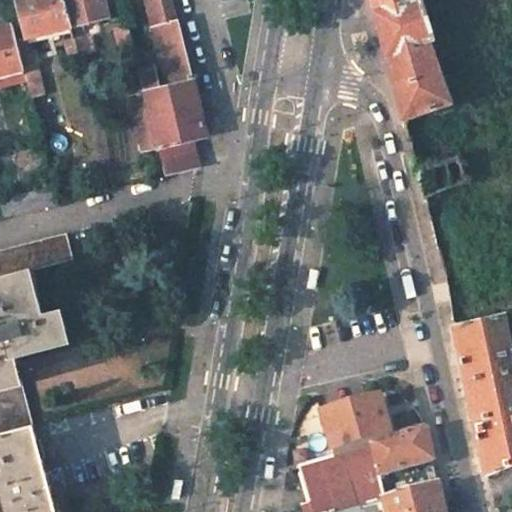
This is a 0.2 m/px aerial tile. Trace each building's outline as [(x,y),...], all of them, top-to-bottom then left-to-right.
[(64,0),(18,0),(28,40),(72,30),(64,0)] [(103,0),(64,0),(72,30),(108,20),(103,0)] [(169,88),(154,91),(145,93),(146,96),(158,144),(167,177),(197,169),(190,141),(207,136),(172,0),(146,0),(165,72),(169,88)] [(369,0),(402,122),(450,105),(429,43),(433,42),(420,0),(369,0)] [(128,24),(114,27),(121,56),(135,52),(128,24)] [(13,27),(0,30),(0,75),(24,69),(17,42),(13,27)] [(17,42),(24,69),(35,66),(28,40),(17,42)] [(75,40),(64,43),(69,63),(79,59),(75,40)] [(135,52),(121,56),(125,69),(139,66),(135,52)] [(45,99),(35,66),(24,69),(32,102),(45,99)] [(139,66),(125,69),(129,89),(143,85),(139,66)] [(154,91),(169,88),(165,72),(150,76),(154,91)] [(131,100),(144,148),(158,144),(146,96),(131,100)] [(456,158),(416,174),(422,200),(466,182),(456,158)] [(53,189),(0,202),(0,208),(3,219),(57,206),(53,189)] [(0,435),(11,433),(0,393),(22,387),(15,358),(70,345),(61,311),(42,315),(31,271),(73,261),(65,234),(0,251),(0,435)] [(511,340),(506,312),(453,326),(464,379),(480,455),(485,478),(511,467),(511,340)] [(22,387),(0,393),(11,433),(33,427),(22,387)] [(378,402),(321,418),(333,458),(391,441),(378,402)] [(0,435),(0,511),(56,511),(33,427),(11,433),(0,435)] [(391,441),(333,458),(297,469),(305,507),(298,509),(298,511),(357,511),(382,505),(381,502),(387,501),(380,478),(431,464),(428,446),(424,431),(391,441)] [(357,511),(442,511),(437,488),(387,501),(381,502),(382,505),(357,511)]
